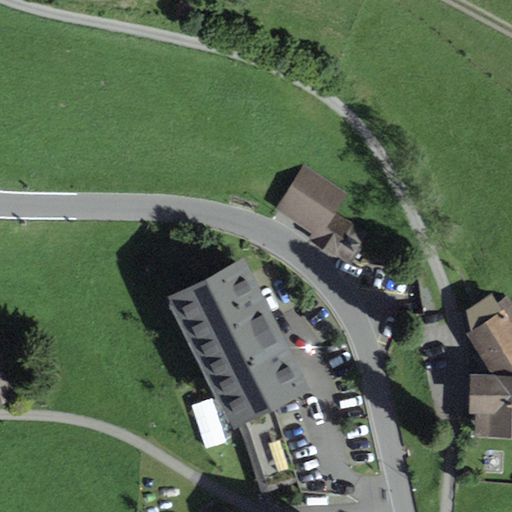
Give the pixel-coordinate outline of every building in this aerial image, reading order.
[(362,235),(328,212),(341,192),(306,170),(284,203),(318,225),(314,232),(349,255),(362,235)] [(231,422),(308,382),(242,255),(165,294),(231,422)] [(470,313),(475,332),(503,379),(478,379),(477,424),(511,424),(511,307),(507,300),(496,307),(492,300),(470,313)] [(0,346),(0,391),(19,385),(3,345),(0,346)] [(146,487),(147,511),(187,511),(186,485),(146,487)]
